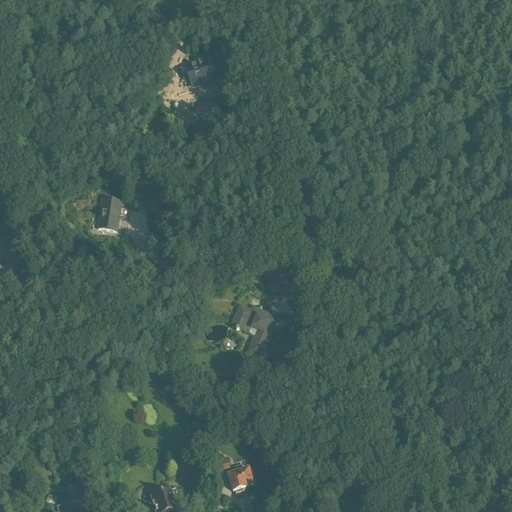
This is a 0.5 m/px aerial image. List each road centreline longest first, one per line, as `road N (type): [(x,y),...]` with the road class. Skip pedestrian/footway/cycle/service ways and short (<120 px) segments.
road 1 (track): [(381,503),(259,0)]
road 2 (unclassified): [(351,511),(511,455)]
road 3 (track): [(314,231),(157,278)]
